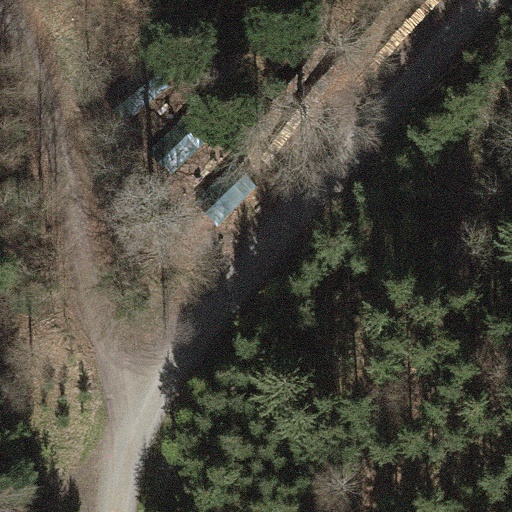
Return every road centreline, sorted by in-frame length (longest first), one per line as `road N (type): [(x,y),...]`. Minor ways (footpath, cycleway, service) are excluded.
road 1 (track): [(130,431),(194,339),(486,0)]
road 2 (track): [(1,0),(63,164),(130,431)]
